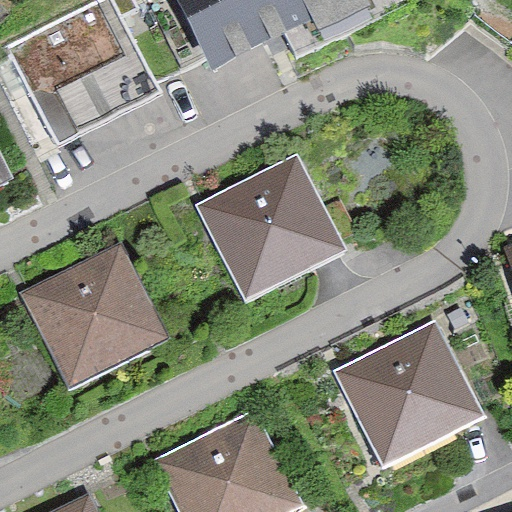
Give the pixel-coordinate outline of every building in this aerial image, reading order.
[(180,0),(214,68),(283,34),(344,4),(347,0),(180,0)] [(347,0),(344,4),(283,34),(295,62),(382,19),(373,0),(347,0)] [(102,38),(104,53),(38,61),(47,130),(159,116),(149,33),(102,38)] [(298,161),(206,206),(246,288),(337,243),(298,161)] [(123,251),(32,294),(70,375),(161,333),(123,251)] [(433,327),(352,365),(391,448),(473,410),(433,327)] [(253,418),(164,462),(188,511),(267,511),(293,499),(253,418)] [(95,511),(89,498),(61,511),(95,511)]
